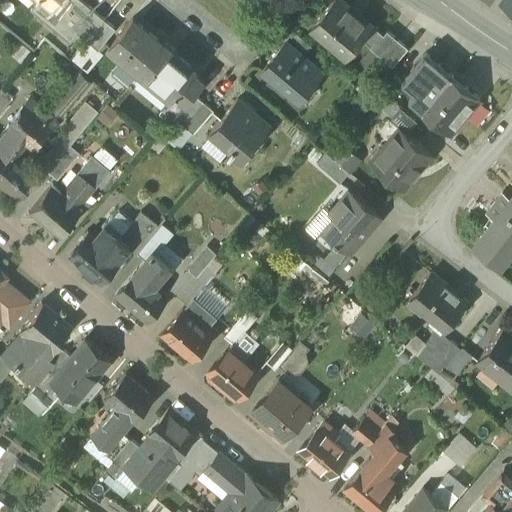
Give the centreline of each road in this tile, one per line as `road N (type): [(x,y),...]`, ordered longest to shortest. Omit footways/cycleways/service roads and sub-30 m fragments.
road 1 (residential): [(0,235),(322,511)]
road 2 (residential): [(511,295),(429,232),(511,121)]
